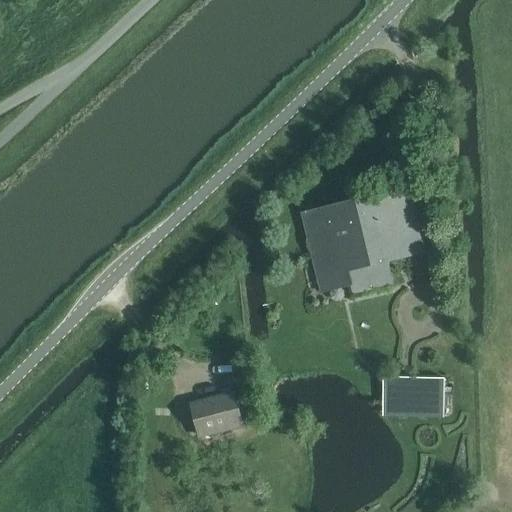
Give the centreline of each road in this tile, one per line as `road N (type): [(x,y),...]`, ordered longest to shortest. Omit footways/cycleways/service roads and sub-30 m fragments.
road 1 (unclassified): [(0,397),(412,0)]
road 2 (unclassified): [(0,146),(154,0)]
